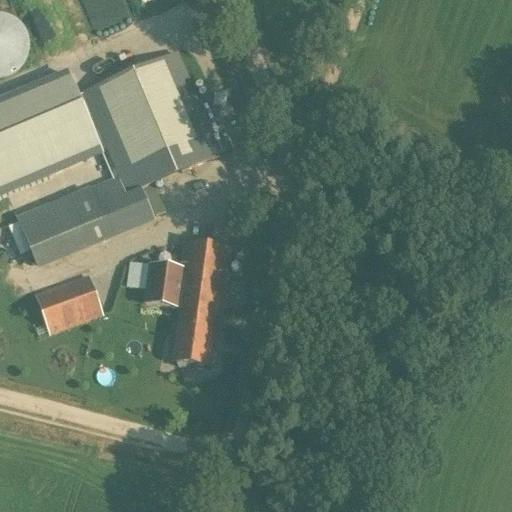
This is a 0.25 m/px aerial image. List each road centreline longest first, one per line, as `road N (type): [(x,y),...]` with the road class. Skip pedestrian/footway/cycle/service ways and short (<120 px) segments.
road 1 (unclassified): [(223,511),(295,171),(226,0)]
road 2 (track): [(234,456),(0,402)]
road 3 (track): [(295,171),(360,0)]
